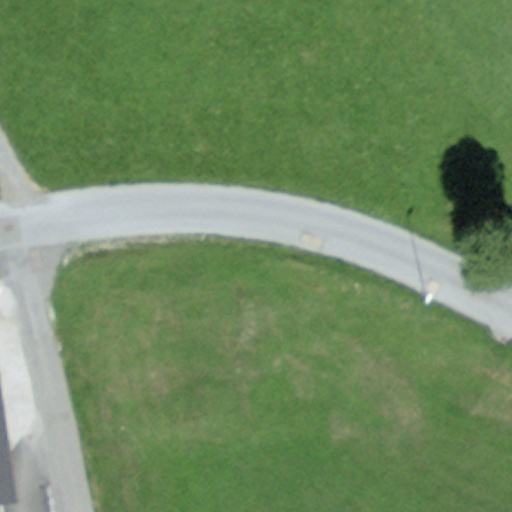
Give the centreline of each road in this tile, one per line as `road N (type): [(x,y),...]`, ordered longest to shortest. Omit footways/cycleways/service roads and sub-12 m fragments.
road 1 (residential): [(14,239),(294,233),(511,325)]
road 2 (residential): [(14,239),(68,511)]
